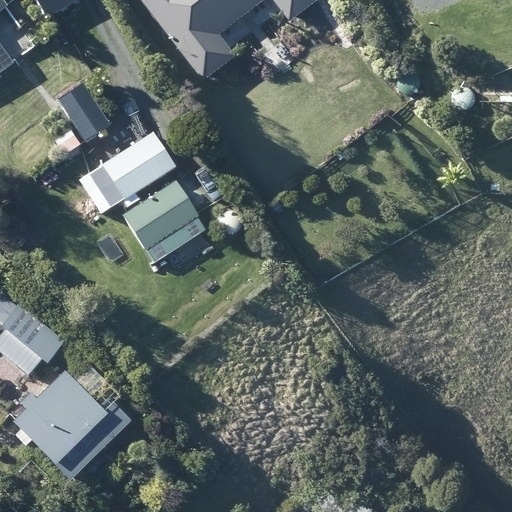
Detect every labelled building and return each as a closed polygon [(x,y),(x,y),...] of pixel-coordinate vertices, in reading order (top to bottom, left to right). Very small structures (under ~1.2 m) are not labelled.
[(50,17),(77,0),(39,0),(43,6),(50,17)] [(192,37),(168,0),(150,13),(160,26),(162,25),(178,47),(192,37)] [(108,59),(88,27),(73,37),(93,69),(108,59)] [(0,72),(17,61),(1,38),(0,36),(0,72)] [(173,89),(152,56),(135,66),(156,100),(173,89)] [(477,107),(469,86),(447,95),(456,116),(477,107)] [(64,108),(87,141),(113,123),(90,90),(64,108)] [(43,120),(68,154),(83,143),(59,109),(43,120)] [(119,185),(127,197),(128,199),(179,165),(155,130),(105,164),(111,173),(91,186),(99,198),(119,185)] [(200,233),(168,187),(117,221),(149,268),(200,233)] [(0,333),(0,361),(23,379),(36,364),(40,367),(61,342),(2,295),(0,298),(0,327),(3,330),(0,333)] [(64,371),(10,417),(48,462),(63,480),(128,426),(113,408),(102,417),(64,371)]
